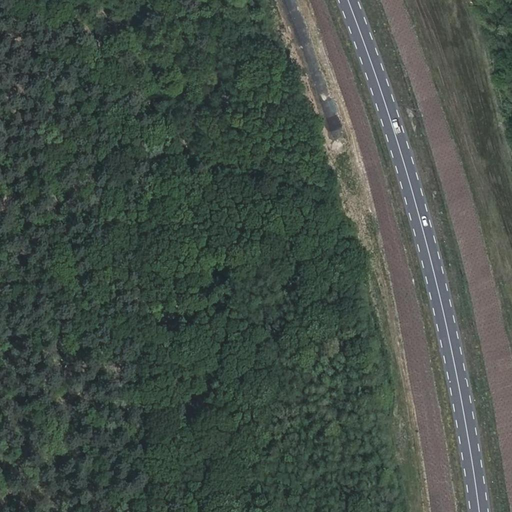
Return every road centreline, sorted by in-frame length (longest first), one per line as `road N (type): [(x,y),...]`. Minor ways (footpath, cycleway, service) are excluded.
road 1 (track): [(63,0),(187,143),(145,186),(146,511)]
road 2 (primary): [(479,511),(432,260),(351,0)]
